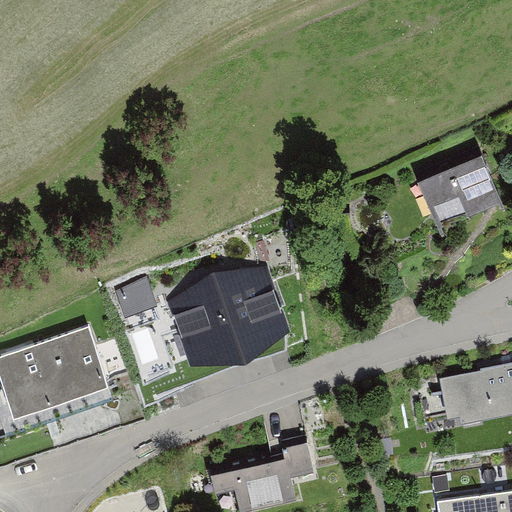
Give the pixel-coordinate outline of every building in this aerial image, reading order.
[(502,201),(480,149),(417,176),(439,228),(502,201)] [(334,215),(349,215),(349,205),(334,205),(334,215)] [(247,366),(290,332),(269,268),(214,273),(168,302),(191,367),(247,366)] [(148,277),(116,291),(126,318),(158,306),(148,277)] [(0,372),(13,420),(109,389),(89,326),(0,355),(0,372)] [(459,412),(460,418),(511,407),(511,363),(440,377),(447,414),(459,412)] [(233,501),(234,511),(296,511),(291,487),(311,483),(304,448),(279,452),(281,462),(208,477),(214,505),(233,501)] [(511,511),(511,491),(438,502),(439,511),(511,511)]
